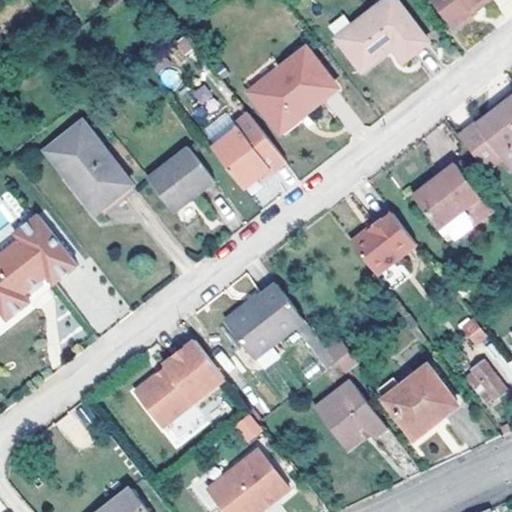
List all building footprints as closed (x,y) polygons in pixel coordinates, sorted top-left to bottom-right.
[(388,0),(338,42),(363,74),(394,48),(404,61),(427,44),(393,0),(388,0)] [(433,0),(451,24),(471,9),(468,4),(472,0),(433,0)] [(479,3),(475,0),(472,0),(468,4),(471,9),(479,3)] [(250,91),(277,127),(304,108),(306,111),(336,90),(306,50),(250,91)] [(206,85),(195,90),(206,114),(218,108),(206,85)] [(493,118),(511,102),(511,92),(488,111),(493,118)] [(494,184),(511,169),(511,102),(493,118),(462,143),(494,184)] [(304,108),(277,127),(284,136),(310,117),(306,111),(304,108)] [(215,143),(234,120),(223,111),(204,134),(215,143)] [(241,132),(214,151),(245,191),(245,192),(272,171),(275,176),(289,166),(252,116),(238,127),(241,132)] [(83,123),(47,152),(66,175),(70,174),(99,209),(132,183),(83,123)] [(189,147),(149,178),(177,211),(215,182),(189,147)] [(485,208),(455,166),(413,199),(455,255),(476,239),(465,223),(485,208)] [(354,244),(379,278),(417,248),(392,215),(354,244)] [(0,314),(10,327),(34,308),(28,300),(51,282),(58,290),(81,272),(41,220),(17,238),(23,245),(0,262),(0,314)] [(305,320),(276,283),(223,324),(252,361),(305,320)] [(488,340),(474,323),(463,332),(476,349),(488,340)] [(160,425),(223,376),(192,338),(161,363),(164,366),(166,368),(154,378),(151,375),(132,390),(160,425)] [(489,358),(477,367),(499,395),(499,396),(511,388),(489,358)] [(164,366),(151,375),(154,378),(166,368),(164,366)] [(393,381),(379,392),(415,440),(459,407),(429,366),(399,389),(393,381)] [(499,395),(477,367),(469,373),(490,402),(499,395)] [(357,389),(352,382),(316,409),(350,453),(371,437),(375,440),(390,429),(357,389)] [(75,453),(95,442),(77,408),(57,420),(75,453)] [(250,412),(234,424),(247,442),(263,431),(250,412)] [(276,501),(291,489),(260,450),(209,490),(225,511),(262,511),(266,509),(263,505),(273,497),(276,501)] [(148,511),(129,489),(100,511),(148,511)] [(273,497),(263,505),(266,509),(276,501),(273,497)]
